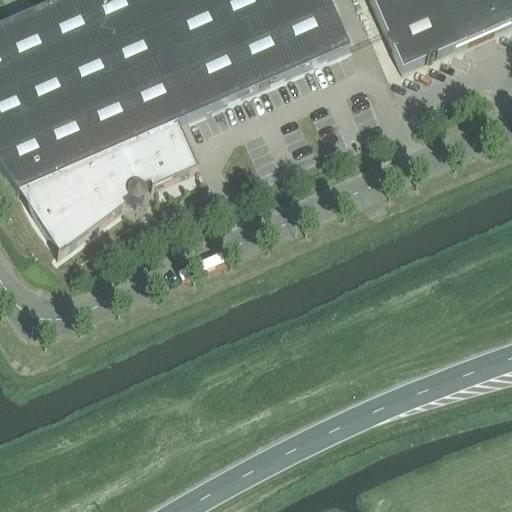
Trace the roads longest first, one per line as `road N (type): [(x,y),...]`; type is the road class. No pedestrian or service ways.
road 1 (unclassified): [(0,278),(30,314),(70,314),(511,125)]
road 2 (trunk): [(511,358),(353,421),(184,511)]
